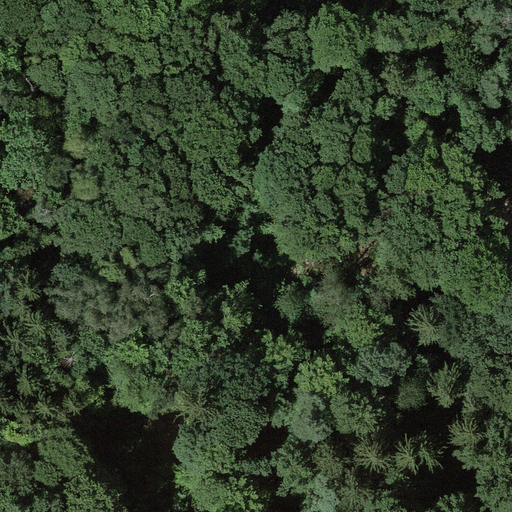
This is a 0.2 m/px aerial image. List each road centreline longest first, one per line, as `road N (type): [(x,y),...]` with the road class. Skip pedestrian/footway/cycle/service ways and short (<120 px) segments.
road 1 (track): [(209,369),(333,346),(396,325),(466,276),(511,216)]
road 2 (track): [(511,217),(301,28),(250,0)]
road 3 (track): [(439,147),(399,0)]
